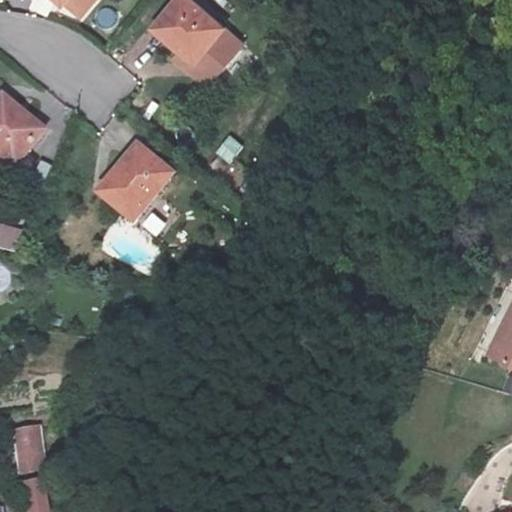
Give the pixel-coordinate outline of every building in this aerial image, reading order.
[(191,0),(185,0),(161,32),(203,65),(197,73),(217,88),(250,45),(191,0)] [(51,162),(0,131),(0,183),(27,201),(51,162)] [(230,134),(216,153),(231,164),(245,145),(230,134)] [(191,199),(158,170),(118,219),(150,248),(191,199)] [(0,224),(0,249),(17,253),(22,230),(0,224)] [(511,326),(493,366),(511,374),(511,326)] [(12,428),(16,474),(45,472),(41,425),(12,428)] [(14,483),(19,511),(48,511),(43,478),(14,483)]
